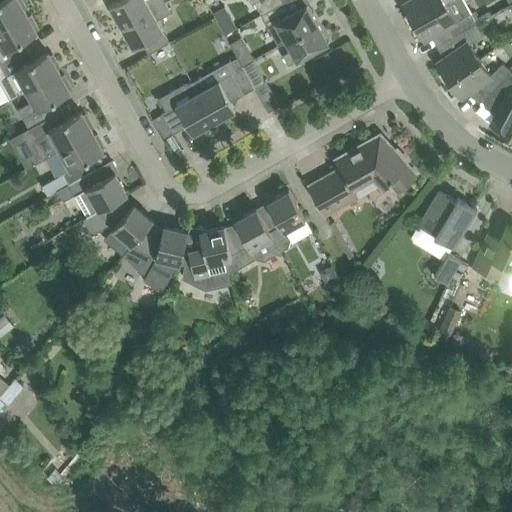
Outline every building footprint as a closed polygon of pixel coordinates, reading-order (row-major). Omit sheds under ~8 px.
[(0,0),(0,26),(27,12),(25,8),(27,6),(23,0),(2,0),(1,0),(0,0)] [(117,0),(110,4),(122,25),(166,1),(165,0),(117,0)] [(254,0),(262,14),(284,1),(283,0),(254,0)] [(408,0),(404,3),(414,21),(451,0),(408,0)] [(449,25),(455,35),(477,22),(464,0),(451,0),(414,21),(425,39),(449,25)] [(172,11),(166,1),(122,25),(134,47),(143,42),(149,53),(170,41),(158,19),(172,11)] [(281,31),(286,40),(318,22),(307,3),(290,13),(284,1),(262,14),(274,36),(281,31)] [(38,31),(36,28),(38,27),(32,15),(29,16),(27,12),(0,26),(0,65),(30,49),(24,39),(38,31)] [(237,26),(232,16),(221,23),(227,32),(237,26)] [(318,22),(286,40),(291,49),(283,54),(289,64),(329,42),(318,22)] [(477,22),(455,35),(461,46),(438,62),(450,79),(480,58),(470,43),(484,35),(477,22)] [(0,82),(10,99),(27,90),(60,71),(58,67),(60,65),(54,54),(51,55),(49,51),(35,59),(30,49),(0,65),(0,82)] [(243,65),(254,59),(255,58),(250,49),(238,56),(243,65)] [(255,87),(243,65),(238,56),(230,60),(236,70),(207,87),(201,76),(193,81),(215,121),(236,109),(231,100),(255,87)] [(485,80),(495,89),(511,70),(503,63),(490,72),(480,58),(450,79),(462,96),(485,80)] [(243,65),(255,87),(266,81),(254,59),(243,65)] [(511,70),(495,89),(505,98),(492,122),(510,132),(511,128),(511,70)] [(63,75),(60,71),(27,90),(33,100),(19,108),(29,127),(36,123),(63,108),(57,98),(71,91),(69,87),(72,86),(65,74),(63,75)] [(215,121),(193,81),(161,99),(166,109),(162,111),(163,112),(174,132),(189,124),(194,133),(215,121)] [(69,119),(63,108),(36,123),(42,134),(50,130),(60,149),(94,130),(91,126),(94,125),(87,113),(84,114),(83,111),(69,119)] [(163,112),(152,119),(157,128),(159,127),(165,137),(167,136),(174,132),(163,112)] [(48,195),(69,183),(96,168),(91,158),(105,150),(103,146),(105,145),(98,133),(96,135),(94,130),(60,149),(71,168),(42,184),(48,195)] [(310,184),(325,212),(326,213),(349,200),(344,191),(374,174),(384,185),(389,181),(398,191),(417,173),(386,139),(374,137),(336,158),(341,167),(310,184)] [(99,209),(126,194),(129,193),(116,171),(102,179),(96,168),(69,183),(76,195),(87,216),(99,209)] [(270,204),(259,210),(282,250),(289,246),(291,238),(286,229),(306,218),(290,189),(268,201),(270,204)] [(440,190),(421,221),(437,231),(435,235),(454,246),(478,208),(458,196),(456,200),(440,190)] [(93,234),(93,233),(110,224),(113,228),(104,238),(123,255),(154,219),(135,202),(133,205),(126,194),(99,209),(87,216),(84,218),(93,234)] [(225,225),(235,269),(255,258),(265,260),(282,250),(259,210),(257,207),(236,219),(237,223),(225,225)] [(164,289),(178,262),(181,263),(189,231),(189,230),(165,224),(164,228),(154,219),(123,255),(146,275),(144,279),(164,289)] [(489,232),(474,266),(500,277),(506,264),(511,267),(511,225),(508,223),(502,237),(489,232)] [(201,234),(189,231),(181,263),(184,262),(181,277),(206,288),(232,283),(230,273),(236,271),(235,269),(225,225),(225,224),(201,230),(201,234)] [(43,240),(32,245),(36,253),(47,247),(43,240)] [(450,252),(435,275),(448,283),(462,259),(450,252)] [(325,269),(323,274),(326,281),(337,275),(332,265),(325,269)] [(462,310),(450,305),(439,329),(450,334),(462,310)] [(450,334),(439,329),(436,336),(447,341),(450,334)] [(0,374),(10,384),(15,378),(19,374),(0,357),(0,374)] [(0,415),(25,386),(15,378),(10,384),(0,395),(0,415)]
